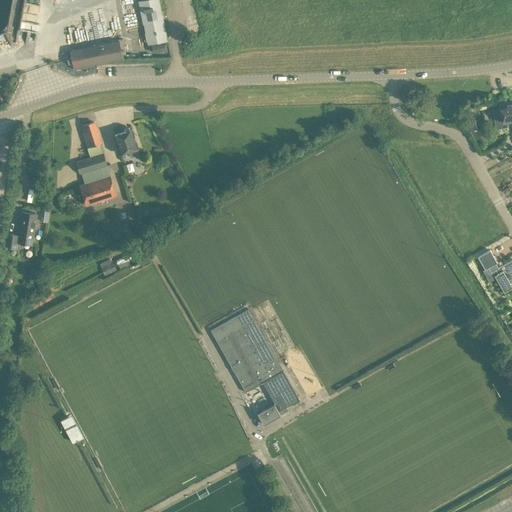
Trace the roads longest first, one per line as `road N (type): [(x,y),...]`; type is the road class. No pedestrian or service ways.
road 1 (tertiary): [(0,115),(113,83),(393,75)]
road 2 (unclassified): [(511,225),(464,139),(400,116),(393,75)]
